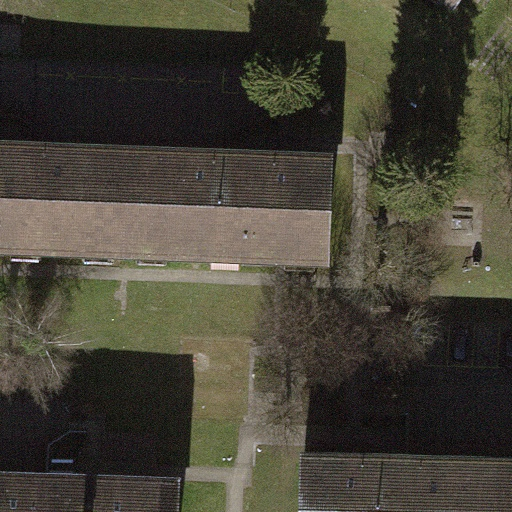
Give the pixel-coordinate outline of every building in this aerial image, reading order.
[(482,0),(438,0),(469,21),(482,0)] [(139,148),(0,141),(0,247),(135,254),(139,148)] [(340,157),(139,148),(135,254),(335,263),(340,157)] [(511,511),(511,466),(321,462),(320,511),(511,511)] [(0,473),(0,511),(178,511),(180,480),(0,473)]
